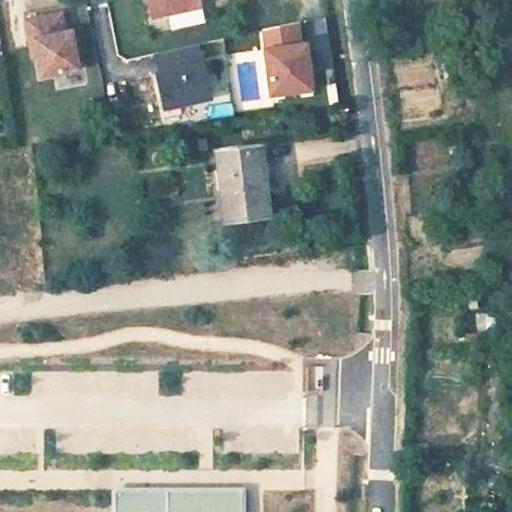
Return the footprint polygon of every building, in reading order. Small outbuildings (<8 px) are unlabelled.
[(157,0),(161,14),(209,5),(207,0),(157,0)] [(64,17),(27,24),(31,43),(36,43),(44,80),(82,72),(74,34),(68,35),(64,17)] [(214,101),(202,48),(171,54),(175,74),(161,77),(168,111),(214,101)] [(315,94),(310,49),(269,53),(274,99),(315,94)] [(270,216),(260,150),(221,154),(230,220),(270,216)] [(245,511),(246,489),(114,489),(114,511),(245,511)] [(289,511),(290,493),(258,492),(257,511),(289,511)]
